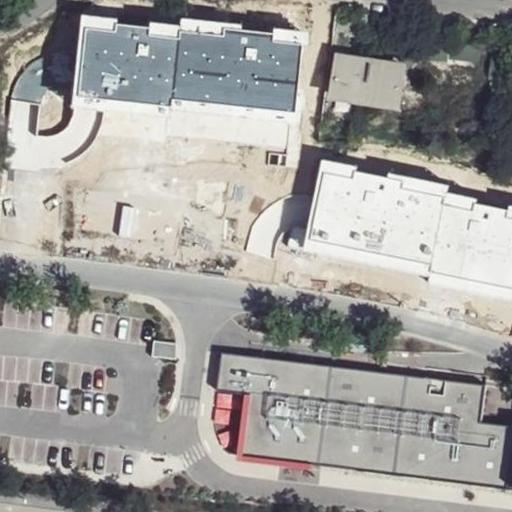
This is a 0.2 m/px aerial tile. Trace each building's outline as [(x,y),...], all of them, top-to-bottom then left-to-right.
[(114,32),(86,29),(77,96),(172,106),(173,99),(295,111),(301,45),(273,42),(272,34),(225,29),(224,37),(180,32),(179,39),(149,36),(149,28),(115,25),(114,32)] [(328,101),(398,111),(405,65),(334,56),(328,101)] [(274,205),(274,157),(201,156),(200,204),(274,205)] [(357,167),(321,161),(302,250),(430,273),(429,282),(511,298),(511,206),(508,206),(507,210),(476,203),(477,199),(446,193),(447,186),(389,173),(388,178),(356,172),(357,167)] [(224,352),(219,389),(251,393),(244,453),(505,486),(511,432),(511,425),(481,422),(485,385),(224,352)]
